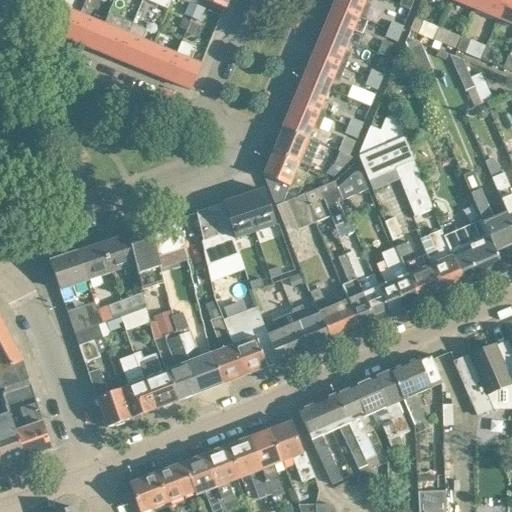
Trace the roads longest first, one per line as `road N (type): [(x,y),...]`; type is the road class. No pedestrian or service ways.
road 1 (residential): [(90,472),(511,291)]
road 2 (unclassified): [(0,249),(204,171),(250,138)]
road 3 (unclassified): [(90,472),(23,303),(0,269)]
road 4 (residential): [(188,111),(0,35)]
road 5 (residential): [(250,138),(262,127),(314,0)]
road 6 (unclassified): [(238,0),(188,111)]
